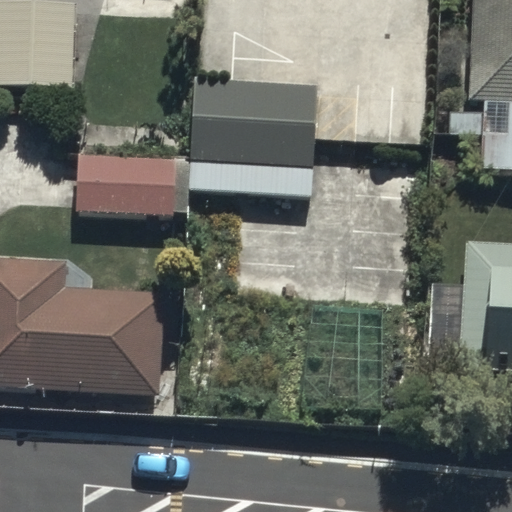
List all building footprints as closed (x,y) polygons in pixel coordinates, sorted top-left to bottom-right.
[(511,0),(470,0),(463,105),(511,108),(511,0)] [(73,15),(0,14),(0,95),(70,98),(73,15)] [(314,97),(191,94),(188,204),(311,207),(314,97)] [(186,170),(72,165),(70,218),(184,223),(186,170)] [(511,258),(462,257),(459,384),(511,385),(511,258)] [(160,279),(0,270),(0,385),(155,393),(160,279)]
